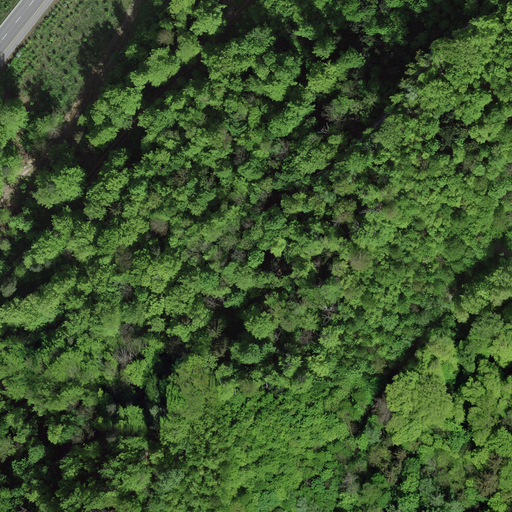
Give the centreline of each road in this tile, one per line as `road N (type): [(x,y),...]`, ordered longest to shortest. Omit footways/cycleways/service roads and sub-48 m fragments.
road 1 (track): [(0,279),(168,84),(254,0)]
road 2 (track): [(497,244),(387,383),(360,431),(336,511)]
road 3 (track): [(137,0),(106,68),(55,143)]
